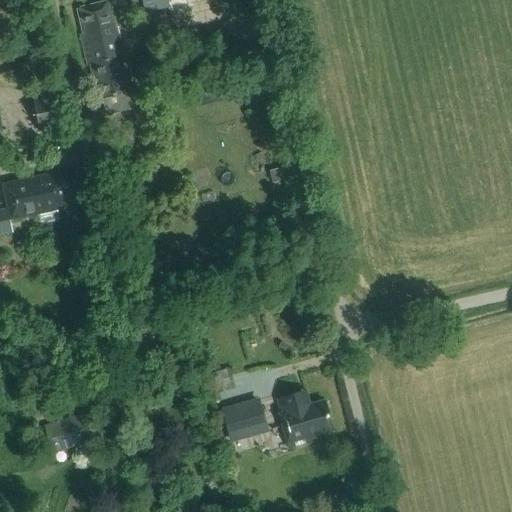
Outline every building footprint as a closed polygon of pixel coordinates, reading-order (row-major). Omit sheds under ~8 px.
[(186,0),(128,0),(133,16),(168,8),(171,20),(190,15),(186,0)] [(124,65),(118,42),(122,41),(118,26),(115,27),(110,2),(77,9),(82,35),(80,35),(87,67),(90,66),(94,82),(97,81),(101,100),(128,94),(125,79),(130,78),(127,65),(124,65)] [(52,209),(71,205),(63,172),(2,186),(7,210),(0,211),(0,236),(13,234),(10,221),(38,215),(40,224),(55,221),(52,209)] [(119,367),(129,364),(126,355),(116,359),(119,367)] [(220,371),(221,387),(234,386),(232,369),(220,371)] [(309,411),(304,395),(274,403),(277,414),(274,415),(285,453),(319,444),(318,440),(331,436),(323,407),(309,411)] [(267,431),(258,400),(223,410),(231,441),(267,431)] [(44,428),(53,456),(96,442),(87,414),(44,428)]
